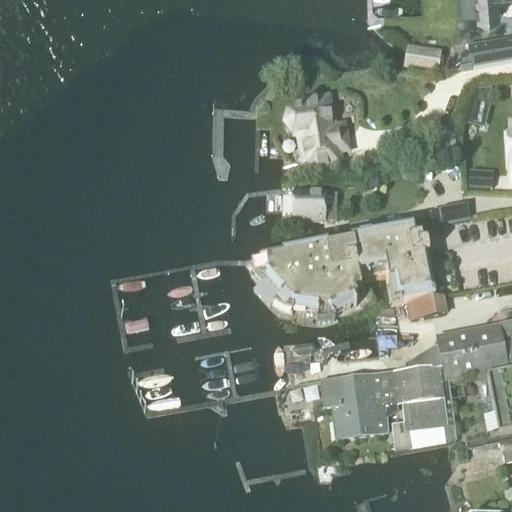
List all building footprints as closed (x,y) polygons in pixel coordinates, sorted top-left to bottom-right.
[(511,0),(475,0),(476,14),(476,16),(499,14),(498,0),(511,0)] [(472,71),(511,63),(511,42),(468,50),(472,71)] [(437,72),(438,68),(439,63),(440,57),(411,52),(411,55),(410,57),(410,60),(408,68),(424,71),(436,73),(437,73),(437,72)] [(476,94),(474,98),(488,102),(491,91),(476,94)] [(338,125),(332,95),(297,102),(299,112),(286,115),(282,129),(291,142),(294,141),(301,180),(346,172),(344,158),(353,157),(347,124),(338,125)] [(492,191),(493,176),(468,175),(467,190),(492,191)] [(380,186),(377,181),(370,182),(368,188),(372,192),(378,191),(380,186)] [(323,226),(323,198),(295,197),(294,225),(323,226)] [(442,230),(443,229),(470,224),(467,208),(439,214),(442,230)] [(416,246),(414,236),(413,231),(350,243),(351,251),(329,255),(328,253),(327,253),(326,247),(282,255),(283,261),(258,266),(251,267),(253,272),(255,277),(258,281),(262,285),(265,283),(281,301),(273,308),(277,311),(282,314),(287,316),(293,317),(293,314),(317,318),(316,327),(321,328),(326,327),(331,326),(335,323),(333,319),(350,311),(348,306),(356,302),(354,296),(360,293),(361,293),(359,281),(386,276),(392,308),(435,300),(434,296),(442,294),(434,270),(431,271),(427,260),(429,260),(427,250),(422,251),(421,245),(416,246)] [(410,326),(446,319),(443,301),(407,308),(410,326)] [(403,428),(391,430),(394,457),(410,454),(409,453),(444,447),(455,444),(453,430),(448,387),(490,378),(511,374),(511,324),(435,341),(437,350),(436,351),(393,377),(397,410),(401,409),(403,428)] [(511,374),(490,378),(502,440),(511,437),(511,374)] [(331,384),(319,386),(322,413),(332,412),(336,445),(387,439),(385,411),(397,410),(393,377),(331,384)] [(511,444),(499,448),(504,468),(511,466),(511,496),(507,498),(510,511),(511,510),(511,444)]
